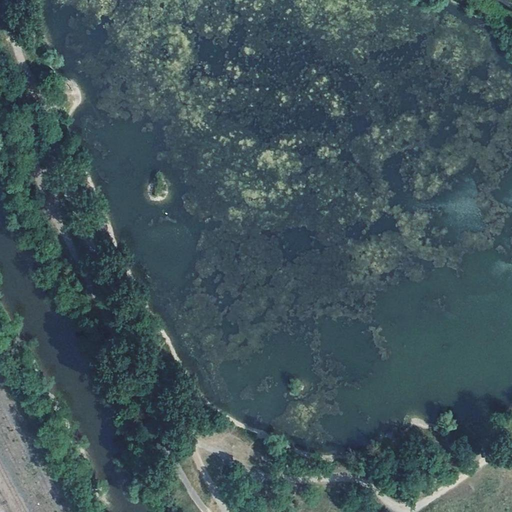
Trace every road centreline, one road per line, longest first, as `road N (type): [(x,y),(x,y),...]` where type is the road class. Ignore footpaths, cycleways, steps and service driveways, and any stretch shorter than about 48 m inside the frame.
road 1 (track): [(1,0),(63,174),(194,448),(236,511)]
road 2 (track): [(511,466),(431,506),(386,498),(354,478),(267,475),(221,489)]
